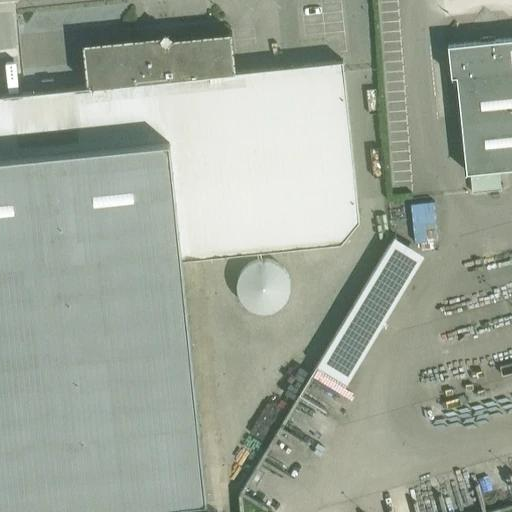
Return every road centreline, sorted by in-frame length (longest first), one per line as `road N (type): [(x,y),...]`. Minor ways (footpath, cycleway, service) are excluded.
road 1 (unknown): [(237,488),(259,422),(386,222),(362,0)]
road 2 (unknown): [(498,444),(391,476),(356,468),(347,453),(424,281),(459,232)]
road 3 (unknown): [(426,0),(459,232)]
road 4 (unknown): [(459,232),(498,444)]
